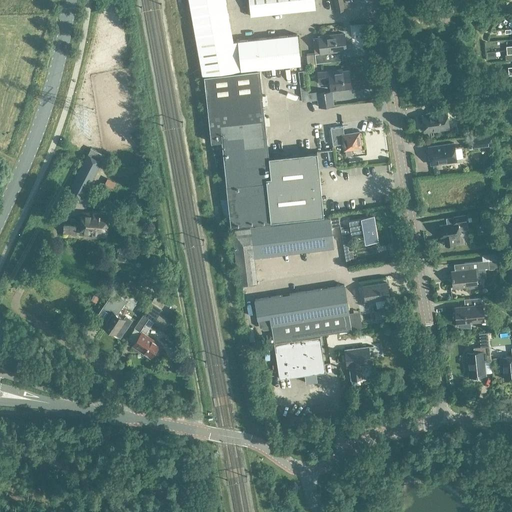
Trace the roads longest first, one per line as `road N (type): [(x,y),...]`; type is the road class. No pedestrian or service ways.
road 1 (unclassified): [(439,414),(373,0)]
road 2 (track): [(201,431),(155,179),(112,171),(83,208)]
road 3 (tertiary): [(0,222),(52,88),(68,0)]
road 4 (unclassified): [(112,414),(233,437),(309,471)]
road 5 (unclassified): [(309,471),(439,414)]
